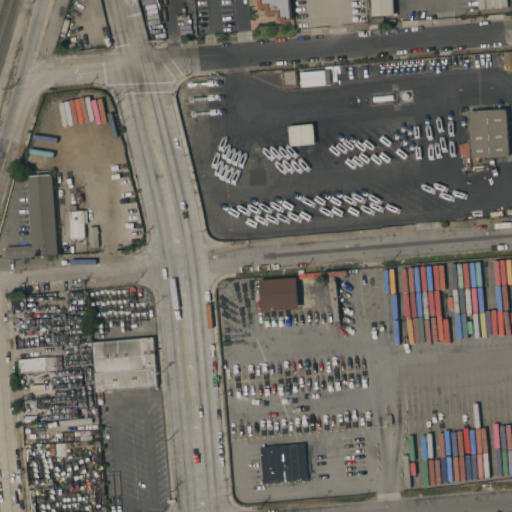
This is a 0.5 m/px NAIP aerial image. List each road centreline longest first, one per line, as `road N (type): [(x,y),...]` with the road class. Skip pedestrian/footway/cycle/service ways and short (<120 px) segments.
road 1 (residential): [(0,280),(511,238)]
road 2 (primary): [(204,511),(186,266),(136,66)]
road 3 (residential): [(231,55),(511,26)]
road 4 (residential): [(12,511),(0,369)]
